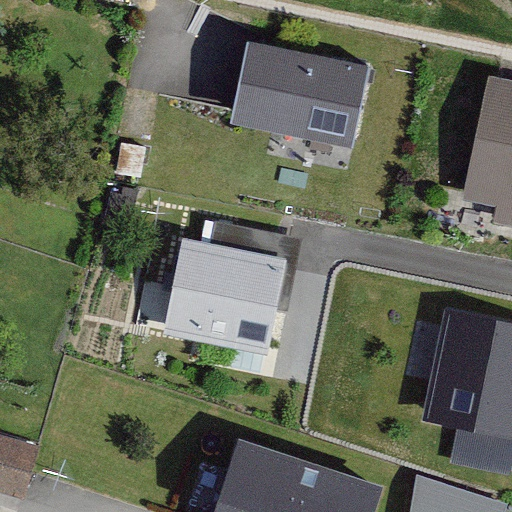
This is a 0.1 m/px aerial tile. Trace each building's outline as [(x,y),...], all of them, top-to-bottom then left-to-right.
[(361,148),(378,75),(245,44),(228,117),(361,148)] [(511,225),(511,89),(495,86),(469,217),(511,225)] [(263,348),(277,267),(187,252),(173,333),(263,348)] [(511,313),(462,301),(435,418),(511,436),(511,313)] [(45,459),(0,445),(0,494),(32,504),(45,459)] [(386,511),(394,489),(261,448),(241,511),(386,511)] [(506,511),(510,492),(421,474),(413,511),(506,511)]
